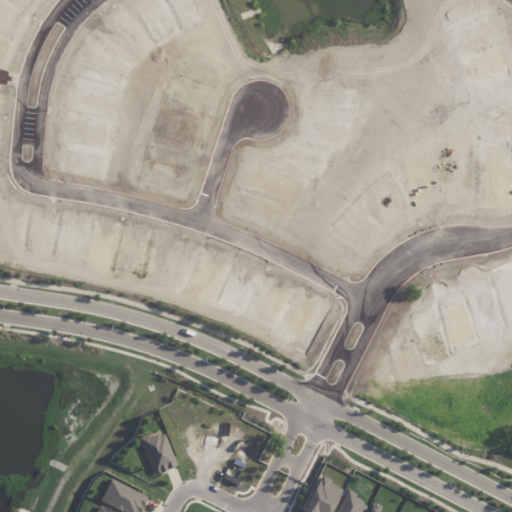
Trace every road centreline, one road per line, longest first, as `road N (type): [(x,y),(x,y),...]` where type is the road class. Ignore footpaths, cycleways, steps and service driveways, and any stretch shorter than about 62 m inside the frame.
road 1 (tertiary): [(511,491),(209,335),(136,305),(0,279)]
road 2 (tertiary): [(0,312),(130,337),(486,511)]
road 3 (residential): [(48,187),(35,167),(45,81),(70,27),(95,0),(53,13),(27,67),(14,172),(48,187)]
road 4 (residential): [(368,300),(199,222),(48,187)]
road 5 (residential): [(368,300),(419,248),(511,233)]
road 6 (residential): [(306,385),(260,490),(259,511)]
road 7 (residential): [(266,511),(294,476),(332,399)]
road 8 (residential): [(256,108),(225,140),(199,222)]
